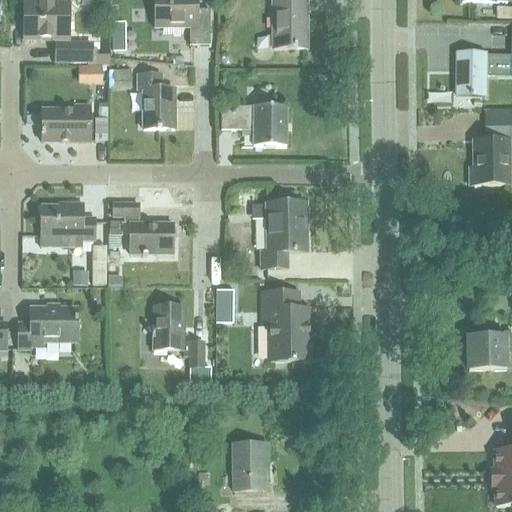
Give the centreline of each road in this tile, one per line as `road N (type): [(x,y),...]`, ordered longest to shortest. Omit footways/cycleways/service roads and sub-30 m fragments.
road 1 (tertiary): [(390,511),(385,178)]
road 2 (residential): [(14,175),(207,176)]
road 3 (residential): [(207,176),(385,178)]
road 4 (tertiary): [(385,178),(386,0)]
road 5 (residential): [(14,305),(14,175)]
road 6 (residential): [(207,176),(207,51)]
